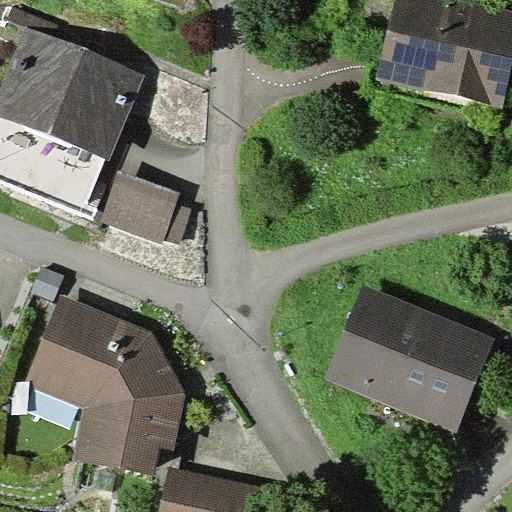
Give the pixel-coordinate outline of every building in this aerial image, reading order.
[(511,77),(511,7),(477,0),(391,0),(373,83),(504,113),(511,77)] [(144,78),(24,29),(0,87),(0,180),(83,214),(104,163),(109,165),(144,78)] [(116,176),(100,224),(162,245),(163,240),(180,245),(192,211),(175,206),(178,196),(116,176)] [(496,342),(363,289),(325,382),(458,436),(496,342)] [(148,334),(58,299),(23,373),(85,402),(92,411),(82,471),(163,486),(182,395),(148,334)] [(169,469),(159,511),(245,511),(251,486),(169,469)]
